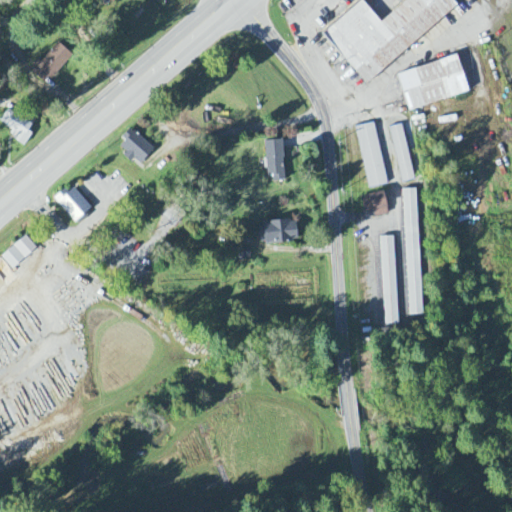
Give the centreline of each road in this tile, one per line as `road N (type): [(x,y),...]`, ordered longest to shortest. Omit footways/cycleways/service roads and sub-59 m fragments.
road 1 (residential): [(346,386),(325,116),(292,61),(234,1)]
road 2 (trunk): [(0,206),(208,24)]
road 3 (residential): [(42,168),(20,27)]
